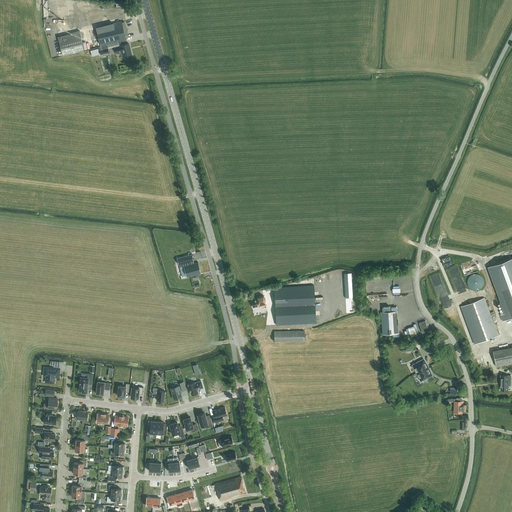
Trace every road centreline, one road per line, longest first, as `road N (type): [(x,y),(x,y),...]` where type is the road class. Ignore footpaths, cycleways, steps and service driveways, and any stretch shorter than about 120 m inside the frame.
road 1 (unclassified): [(456,511),(471,461),(470,391),(456,345),(423,308),(417,263),(511,36)]
road 2 (secondary): [(251,388),(144,0)]
road 3 (track): [(473,354),(435,252),(409,241)]
